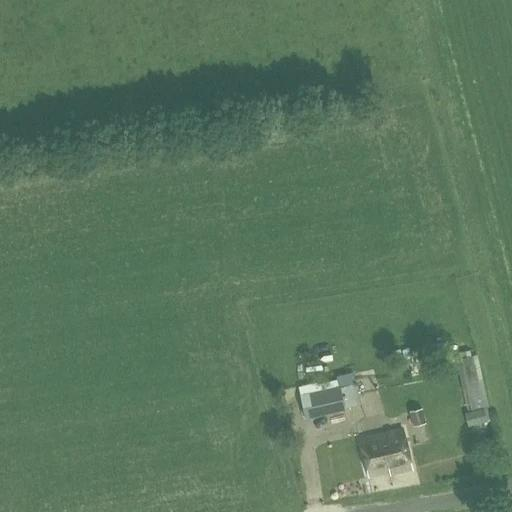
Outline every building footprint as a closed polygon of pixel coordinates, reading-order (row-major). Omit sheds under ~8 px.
[(456,360),(462,388),(465,387),(467,399),(482,395),(472,356),(456,360)] [(346,410),(340,386),(337,376),(297,386),(304,419),(346,410)] [(340,387),(345,408),(361,403),(356,383),(340,387)] [(426,423),(422,408),(409,411),(412,426),(426,423)] [(413,469),(402,428),(359,439),(369,477),(390,472),(390,475),(413,469)]
